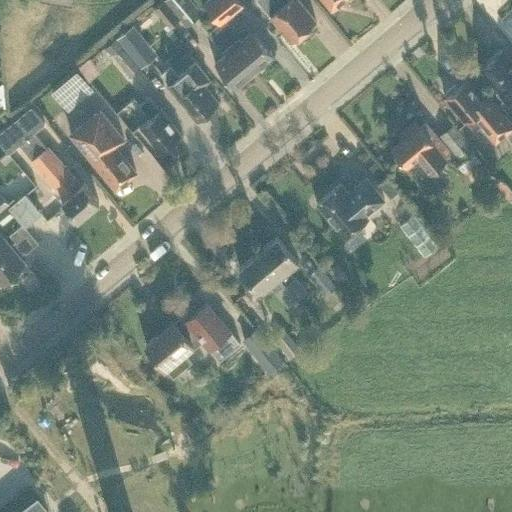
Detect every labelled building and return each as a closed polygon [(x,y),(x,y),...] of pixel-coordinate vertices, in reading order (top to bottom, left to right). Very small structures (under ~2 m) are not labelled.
[(170,26),(180,18),(164,0),(162,0),(154,7),(170,26)] [(166,0),(186,24),(201,11),(191,0),(166,0)] [(255,71),(274,55),(253,30),(242,39),(225,19),(243,4),(240,0),(207,0),(204,3),(219,22),(216,25),(216,26),(255,71)] [(314,22),(316,20),(299,0),(258,0),(292,40),(303,30),(306,31),(315,23),(314,22)] [(133,23),(116,37),(140,67),(158,53),(133,23)] [(235,87),(255,71),(216,26),(209,31),(226,52),(214,62),(235,87)] [(139,67),(117,40),(106,48),(128,76),(139,67)] [(496,91),(507,105),(511,100),(511,62),(501,49),(480,66),(499,88),(496,91)] [(101,70),(90,56),(77,67),(89,81),(101,70)] [(177,94),(197,119),(207,111),(210,111),(214,107),(215,104),(218,101),(203,83),(209,78),(195,61),(178,74),(170,65),(161,73),(178,93),(177,94)] [(74,66),(61,76),(80,98),(92,87),(75,66),(74,66)] [(67,109),(80,98),(61,76),(49,87),(67,109)] [(511,121),(486,90),(479,96),(463,77),(443,93),(465,120),(465,119),(474,130),(479,125),(494,143),(506,134),(511,128),(511,121)] [(162,152),(182,134),(160,108),(149,95),(140,103),(150,115),(139,125),(162,152)] [(77,219),(98,201),(83,182),(81,184),(47,145),(46,146),(33,130),(44,122),(30,105),(0,130),(0,142),(8,152),(20,142),(32,157),(31,158),(54,185),(51,187),(77,219)] [(127,177),(136,170),(115,145),(124,137),(100,108),(70,133),(115,187),(118,184),(121,185),(127,180),(127,177)] [(416,157),(429,173),(447,158),(444,154),(449,150),(425,120),(419,125),(415,120),(399,134),(403,138),(392,147),(406,165),(416,157)] [(481,160),(473,150),(474,149),(454,123),(441,134),(461,159),(457,163),(465,173),(481,160)] [(366,214),(384,198),(366,177),(348,192),(340,182),(316,202),(344,236),(368,216),(366,214)] [(387,178),(380,184),(390,196),(397,190),(387,178)] [(0,209),(9,203),(0,191),(0,209)] [(9,206),(22,222),(26,227),(42,213),(25,193),(9,206)] [(26,227),(22,222),(10,233),(15,240),(9,244),(0,233),(0,282),(24,262),(18,255),(24,250),(26,252),(38,242),(26,227)] [(258,251),(297,298),(306,289),(294,275),(293,276),(287,268),(297,260),(276,235),(258,251)] [(288,305),(297,298),(258,251),(239,266),(260,291),(269,283),(288,305)] [(328,269),(337,280),(347,272),(337,261),(328,269)] [(320,266),(310,274),(326,293),(336,285),(320,266)] [(146,344),(165,366),(173,376),(191,360),(183,350),(192,343),(194,345),(203,338),(210,345),(209,346),(220,358),(240,341),(229,328),(229,329),(206,301),(187,317),(186,315),(177,323),(174,320),(146,344)] [(286,363),(255,326),(242,338),(273,374),(286,363)] [(300,348),(284,329),(274,338),(289,356),(300,348)] [(40,511),(30,501),(17,511),(40,511)]
